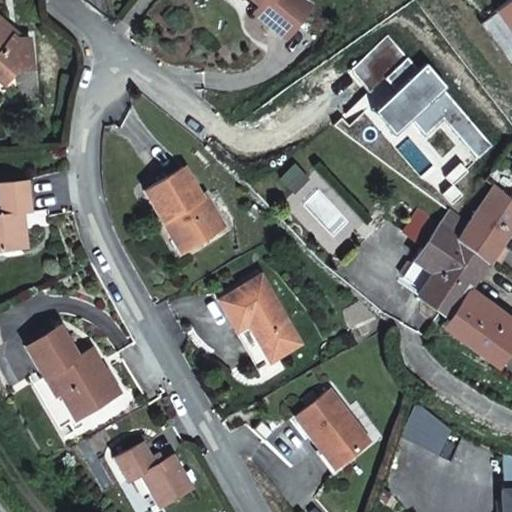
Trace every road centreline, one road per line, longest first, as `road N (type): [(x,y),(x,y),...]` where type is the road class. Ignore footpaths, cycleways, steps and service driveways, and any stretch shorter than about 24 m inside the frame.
road 1 (residential): [(246,511),(83,198),(81,119),(114,64)]
road 2 (residential): [(511,426),(416,375),(400,338)]
